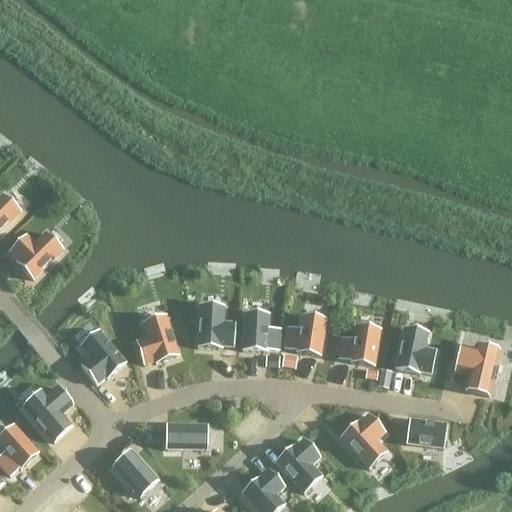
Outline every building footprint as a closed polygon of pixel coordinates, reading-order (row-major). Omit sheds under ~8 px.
[(0,240),(21,218),(4,201),(0,204),(0,240)] [(64,257),(46,239),(33,251),(23,241),(7,257),(18,267),(16,268),(34,286),(64,257)] [(224,314),(201,312),(198,355),(222,356),(222,354),(234,355),(236,329),(223,329),(224,314)] [(270,322),(245,320),(243,357),(267,359),(267,357),(279,358),(281,337),(269,336),(270,322)] [(179,363),(166,323),(144,330),(149,345),(136,349),(144,373),(156,369),(157,371),(179,363)] [(327,327),(303,323),(300,337),(289,335),(285,356),(297,358),(297,359),(321,364),(327,327)] [(381,337),(358,334),(356,347),(343,345),(339,366),(352,368),(352,370),(375,374),(381,337)] [(429,339),(406,335),(398,377),(420,381),(421,380),(431,382),(436,358),(425,356),(429,339)] [(127,371),(100,338),(81,353),(91,365),(82,372),(97,392),(107,384),(108,386),(127,371)] [(500,356),(478,352),(477,357),(464,354),(458,378),(472,381),(468,399),(489,404),(500,356)] [(72,413),(56,393),(45,402),(41,397),(23,413),(55,450),(73,434),(62,421),(72,413)] [(385,440),(370,423),(361,430),(359,429),(343,444),(371,475),(388,460),(377,448),(385,440)] [(448,432),(412,427),(409,451),(445,455),(448,432)] [(39,461),(13,431),(0,442),(0,453),(5,459),(0,464),(0,473),(9,484),(19,475),(21,477),(39,461)] [(208,433),(166,433),(166,457),(207,457),(208,433)] [(320,466),(304,448),(296,455),(295,454),(278,469),(305,500),(323,485),(312,473),(320,466)] [(158,489),(130,458),(113,474),(140,505),(158,489)] [(285,494),(270,478),(261,486),(260,485),(243,501),(253,511),(285,511),(276,502),(285,494)]
